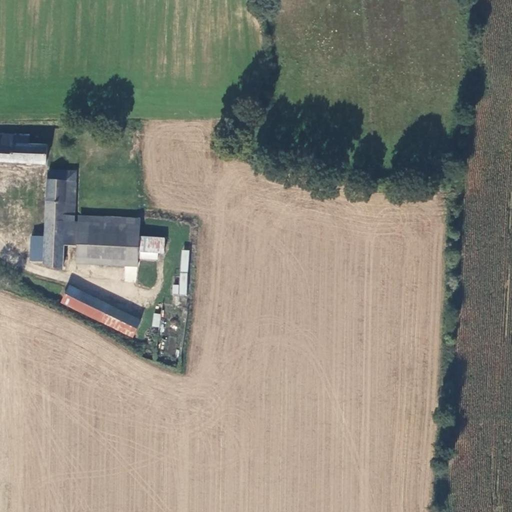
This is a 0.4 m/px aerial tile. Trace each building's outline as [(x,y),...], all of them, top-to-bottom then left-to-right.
[(0,160),(45,163),(48,145),(27,143),(27,135),(0,134),(0,160)] [(75,231),(76,214),(75,171),(47,171),(44,240),(43,264),(59,268),(60,243),(74,244),(75,231)] [(137,217),(76,214),(75,231),(133,234),(136,234),(137,217)] [(74,244),(74,255),(85,256),(85,262),(135,265),(135,259),(136,236),(136,234),(133,234),(75,231),(74,244)] [(166,237),(136,236),(135,259),(157,259),(158,253),(164,253),(166,237)] [(43,264),(44,240),(30,239),(29,263),(43,264)] [(180,250),(180,284),(172,284),(172,295),(187,295),(188,250),(180,250)] [(136,282),(137,267),(124,266),(123,281),(136,282)] [(109,306),(69,286),(62,302),(102,321),(109,306)] [(134,336),(140,321),(109,306),(102,321),(134,336)] [(159,327),(160,314),(153,313),(152,327),(159,327)]
